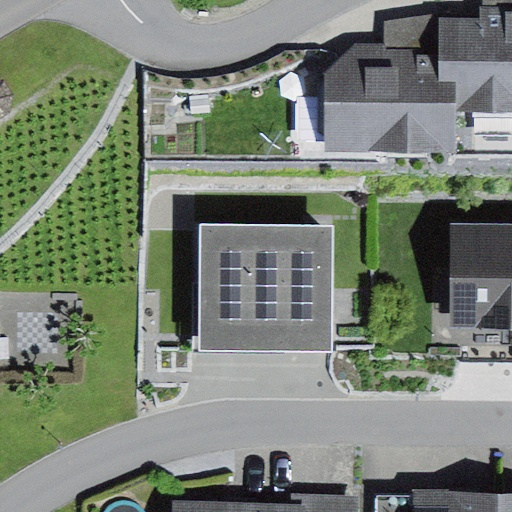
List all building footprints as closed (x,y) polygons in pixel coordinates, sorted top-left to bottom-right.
[(511,0),(482,0),(482,23),(452,23),(453,116),(511,118),(511,0)] [(453,158),(453,116),(452,23),(452,10),(383,23),(384,46),(356,46),(323,78),(326,98),(297,97),(295,129),(305,142),(330,144),(329,157),(453,158)] [(0,76),(0,115),(9,110),(14,94),(3,77),(0,76)] [(333,230),(201,229),(200,357),(332,358),(333,230)] [(511,232),(454,231),(451,337),(511,338),(511,232)] [(164,340),(196,340),(196,281),(164,280),(164,340)] [(293,509),(172,506),(171,511),(357,511),(358,498),(294,497),(293,509)] [(491,511),(492,500),(376,499),(375,511),(491,511)] [(511,511),(511,500),(492,500),(491,511),(511,511)]
